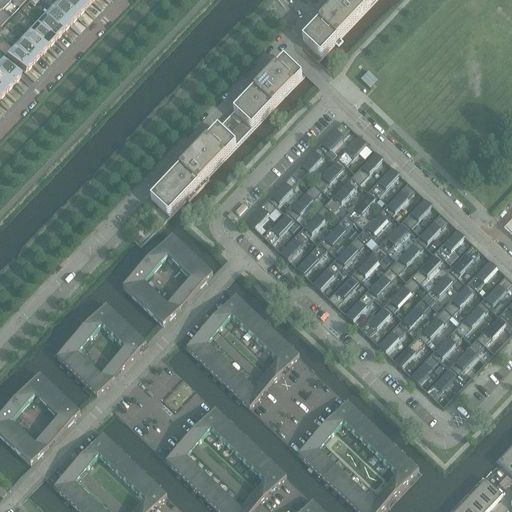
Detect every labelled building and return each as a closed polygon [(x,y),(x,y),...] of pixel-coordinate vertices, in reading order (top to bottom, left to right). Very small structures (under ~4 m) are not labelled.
[(27,0),(0,0),(0,11),(1,13),(1,12),(11,2),(19,9),(27,0)] [(85,12),(72,0),(61,0),(59,2),(78,20),(85,12)] [(93,4),(88,0),(72,0),(85,12),(93,4)] [(370,9),(378,0),(343,0),(303,43),(321,60),(370,9)] [(78,20),(59,2),(52,10),(70,27),(78,20)] [(70,27),(52,10),(44,18),(63,35),(70,27)] [(0,29),(9,20),(1,12),(1,13),(0,11),(0,29)] [(63,35),(44,18),(37,26),(55,43),(63,35)] [(55,43),(37,26),(29,33),(48,51),(55,43)] [(48,51),(29,33),(22,41),(40,59),(48,51)] [(40,59),(22,41),(14,49),(22,56),(33,67),(40,59)] [(33,67),(22,56),(14,49),(6,57),(25,75),(33,67)] [(21,79),(16,74),(2,62),(0,64),(0,75),(13,87),(21,79)] [(295,87),(303,79),(284,62),(277,69),(235,114),(219,131),(209,142),(181,171),(151,202),(170,219),(199,188),(227,159),(237,149),(253,131),(295,87)] [(379,83),(370,74),(362,82),(371,91),(379,83)] [(13,87),(0,75),(0,89),(6,95),(13,87)] [(343,125),(319,150),(327,158),(333,164),(338,159),(332,153),(351,133),(343,125)] [(360,141),(339,163),(346,171),(367,148),(360,141)] [(319,150),(292,178),(300,186),(327,158),(319,150)] [(355,179),(352,182),(360,189),(384,164),(376,157),(355,179)] [(336,166),(315,188),(322,196),(346,171),(339,163),(336,166)] [(393,172),(371,194),(379,201),(400,179),(393,172)] [(292,178),(268,203),(277,211),(300,186),(292,178)] [(345,187),(350,182),(346,178),(341,183),(345,187)] [(331,204),(325,210),(333,217),(360,189),(352,182),(331,204)] [(309,194),(288,216),(296,224),(322,196),(315,188),(313,190),(309,194)] [(388,210),(385,213),(392,220),(416,195),(409,188),(388,210)] [(368,197),(348,219),(355,226),(364,235),(371,227),(363,218),(379,201),(371,194),(368,197)] [(268,203),(247,226),(255,233),(277,211),(268,203)] [(425,203),(404,226),(411,233),(433,210),(425,203)] [(244,205),(236,214),(239,217),(248,209),(244,205)] [(304,232),(302,235),(309,242),(333,217),(325,210),(304,232)] [(364,235),(358,241),(366,248),(392,220),(385,213),(371,227),(364,235)] [(231,215),(228,218),(233,224),(237,220),(231,215)] [(285,219),(264,242),(272,249),(296,224),(288,216),(285,219)] [(342,225),(321,247),(328,254),(355,226),(348,219),(342,225)] [(420,241),(417,244),(425,251),(449,226),(441,219),(420,241)] [(425,230),(430,225),(425,221),(421,226),(425,230)] [(401,228),(380,251),(388,258),(411,233),(404,226),(401,228)] [(458,234),(436,257),(444,264),(465,241),(458,234)] [(302,235),(280,257),(288,264),(309,242),(302,235)] [(412,243),(417,238),(413,235),(408,239),(412,243)] [(123,290),(132,299),(164,328),(184,306),(213,276),(173,238),(123,290)] [(337,263),(334,266),(342,273),(366,248),(358,241),(350,249),(347,253),(337,263)] [(396,266),(391,272),(398,279),(425,251),(417,244),(396,266)] [(318,250),(297,273),(304,280),(328,254),(321,247),(318,250)] [(431,257),(436,251),(432,248),(427,253),(431,257)] [(453,272),(450,275),(457,282),(482,257),(474,250),(453,272)] [(374,256),(353,279),(361,286),(379,266),(388,275),(391,272),(396,266),(388,258),(380,251),(374,256)] [(415,279),(413,282),(420,289),(444,264),(436,257),(434,259),(415,279)] [(490,265),(469,287),(477,295),(498,272),(490,265)] [(334,266),(313,288),(321,295),(338,276),(344,282),(348,279),(342,273),(334,266)] [(374,289),(367,297),(374,304),(398,279),(391,272),(388,275),(381,282),(374,289)] [(429,297),(423,303),(431,310),(457,282),(450,275),(433,293),(429,297)] [(467,283),(472,279),(468,275),(463,280),(467,283)] [(351,281),(329,304),(337,311),(361,286),(353,279),(351,281)] [(485,303),(483,306),(490,313),(511,290),(511,285),(507,281),(485,303)] [(407,288),(386,310),(393,317),(420,289),(413,282),(407,288)] [(466,291),(445,312),(453,319),(477,295),(469,287),(466,291)] [(362,296),(366,291),(363,288),(358,293),(362,296)] [(367,297),(346,319),(353,326),(374,304),(367,297)] [(219,317),(227,325),(232,320),(245,307),(236,299),(219,317)] [(402,325),(399,328),(407,335),(431,310),(423,303),(402,325)] [(462,328),(456,334),(463,341),(490,313),(483,306),(462,328)] [(500,314),(505,310),(501,306),(496,311),(500,314)] [(240,327),(253,314),(245,307),(232,320),(240,327)] [(511,307),(502,319),(509,326),(511,328),(511,307)] [(103,329),(115,316),(107,308),(89,326),(98,334),(103,329)] [(383,312),(362,335),(369,342),(393,317),(386,310),(383,312)] [(440,319),(419,340),(426,348),(453,319),(445,312),(440,319)] [(248,335),(260,321),(253,314),(240,327),(248,335)] [(110,337),(123,323),(115,316),(103,329),(110,337)] [(216,337),(227,325),(219,317),(208,329),(204,332),(213,340),(216,337)] [(499,322),(478,344),(485,351),(509,326),(502,319),(499,322)] [(255,342),(268,329),(260,321),(248,335),(255,342)] [(118,344),(131,330),(123,323),(110,337),(118,344)] [(88,345),(98,334),(89,326),(79,337),(75,341),(83,350),(88,345)] [(399,328),(378,350),(386,357),(407,335),(399,328)] [(263,349),(276,336),(268,329),(255,342),(263,349)] [(126,351),(138,338),(131,330),(118,344),(126,351)] [(187,351),(195,359),(208,345),(213,340),(204,332),(187,351)] [(435,356),(432,359),(440,366),(463,341),(456,334),(435,356)] [(271,357),(284,343),(276,336),(263,349),(271,357)] [(135,358),(147,346),(138,338),(126,351),(123,354),(127,357),(130,353),(135,358)] [(477,345),(471,339),(467,344),(472,350),(477,345)] [(416,343),(395,366),(402,373),(426,348),(419,340),(416,343)] [(57,360),(66,368),(79,355),(83,350),(75,341),(57,360)] [(278,364),(291,351),(284,343),(271,357),(278,364)] [(437,348),(432,344),(428,348),(433,352),(437,348)] [(472,350),(451,372),(459,379),(485,351),(478,344),(477,345),(472,350)] [(203,366),(216,353),(208,345),(195,359),(203,366)] [(282,377),(300,359),(291,351),(278,364),(274,369),(282,377)] [(118,376),(135,358),(130,353),(127,357),(123,354),(110,368),(106,371),(115,379),(118,376)] [(211,374),(223,360),(216,353),(203,366),(211,374)] [(73,375),(86,362),(79,355),(66,368),(73,375)] [(432,359),(411,381),(418,388),(440,366),(432,359)] [(218,381),(231,368),(223,360),(211,374),(218,381)] [(81,383),(94,369),(86,362),(73,375),(81,383)] [(226,388),(239,375),(231,368),(218,381),(226,388)] [(89,390),(101,377),(94,369),(81,383),(89,390)] [(271,389),(282,377),(274,369),(262,381),(259,384),(268,393),(271,389)] [(97,398),(115,379),(106,371),(101,377),(89,390),(97,398)] [(448,375),(427,397),(435,404),(454,383),(463,392),(467,387),(459,379),(451,372),(448,375)] [(234,396),(247,382),(239,375),(226,388),(234,396)] [(0,420),(0,437),(36,399),(59,421),(36,446),(13,424),(0,437),(0,438),(31,468),(52,446),(81,415),(41,377),(0,420)] [(241,403),(254,390),(247,382),(234,396),(241,403)] [(250,411),(268,393),(259,384),(254,390),(241,403),(250,411)] [(330,423),(339,432),(344,426),(357,413),(348,405),(330,423)] [(198,430),(207,438),(212,433),(224,420),(216,412),(198,430)] [(352,434),(364,420),(357,413),(344,426),(352,434)] [(219,440),(232,427),(224,420),(212,433),(219,440)] [(359,441),(372,428),(364,420),(352,434),(359,441)] [(328,443),(339,432),(330,423),(319,435),(316,439),(325,447),(328,443)] [(227,448),(240,434),(232,427),(219,440),(227,448)] [(367,449),(380,435),(372,428),(359,441),(367,449)] [(196,450),(207,438),(198,430),(187,441),(184,445),(192,453),(196,450)] [(235,455),(247,442),(240,434),(227,448),(235,455)] [(375,456),(387,442),(380,435),(367,449),(375,456)] [(86,456),(95,464),(100,459),(113,446),(104,438),(86,456)] [(298,457),(307,465),(320,452),(325,447),(316,439),(298,457)] [(242,462),(255,449),(247,442),(235,455),(242,462)] [(383,463),(395,450),(387,442),(375,456),(383,463)] [(166,464),(175,472),(187,458),(192,453),(184,445),(166,464)] [(108,466),(120,453),(113,446),(100,459),(108,466)] [(250,470),(263,456),(255,449),(242,462),(250,470)] [(390,471),(403,457),(395,450),(383,463),(390,471)] [(315,473),(327,459),(320,452),(307,465),(315,473)] [(115,474),(128,460),(120,453),(108,466),(115,474)] [(83,476),(95,464),(86,456),(75,468),(72,471),(81,479),(83,476)] [(258,477),(271,464),(263,456),(250,470),(258,477)] [(398,478),(411,465),(403,457),(390,471),(398,478)] [(511,462),(507,457),(499,465),(511,477),(511,462)] [(182,479),(195,466),(187,458),(175,472),(182,479)] [(322,480),(335,467),(327,459),(315,473),(322,480)] [(123,481),(136,468),(128,460),(115,474),(123,481)] [(266,485),(278,471),(271,464),(258,477),(266,485)] [(402,491),(419,473),(411,465),(398,478),(393,483),(402,491)] [(190,487),(203,473),(195,466),(182,479),(190,487)] [(330,487),(343,474),(335,467),(322,480),(330,487)] [(131,489),(143,475),(136,468),(123,481),(131,489)] [(54,490),(63,498),(76,485),(81,479),(72,471),(54,490)] [(269,498),(287,479),(278,471),(266,485),(261,490),(269,498)] [(198,494),(211,480),(203,473),(190,487),(198,494)] [(338,495),(351,481),(343,474),(330,487),(338,495)] [(138,496),(151,483),(143,475),(131,489),(138,496)] [(206,501),(218,488),(211,480),(198,494),(206,501)] [(511,486),(505,480),(502,483),(509,489),(511,486)] [(346,502),(358,489),(351,481),(338,495),(346,502)] [(146,503),(159,490),(151,483),(138,496),(146,503)] [(391,503),(402,491),(393,483),(382,495),(379,498),(387,506),(391,503)] [(503,498),(495,490),(487,483),(479,491),(495,506),(503,498)] [(509,489),(502,483),(499,486),(505,492),(509,489)] [(71,505),(83,492),(76,485),(63,498),(71,505)] [(213,509),(226,495),(218,488),(206,501),(213,509)] [(353,509),(366,496),(358,489),(346,502),(353,509)] [(145,511),(154,511),(167,498),(159,490),(146,503),(141,508),(145,511)] [(255,511),(258,509),(269,498),(261,490),(250,501),(247,505),(254,511),(255,511)] [(489,511),(495,506),(479,491),(471,498),(485,511),(489,511)] [(77,511),(78,511),(91,499),(83,492),(71,505),(77,511)] [(216,511),(224,511),(234,503),(226,495),(213,509),(216,511)] [(355,511),(365,511),(374,503),(366,496),(353,509),(355,511)] [(382,511),(387,506),(379,498),(374,503),(365,511),(382,511)] [(485,511),(471,498),(464,506),(470,511),(485,511)] [(93,511),(99,507),(91,499),(78,511),(93,511)] [(239,511),(242,510),(234,503),(224,511),(239,511)]
